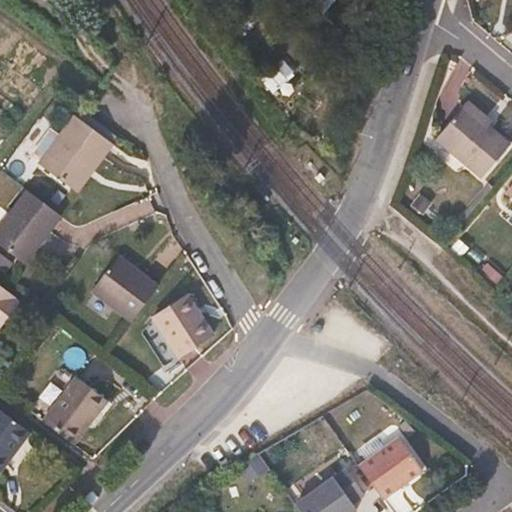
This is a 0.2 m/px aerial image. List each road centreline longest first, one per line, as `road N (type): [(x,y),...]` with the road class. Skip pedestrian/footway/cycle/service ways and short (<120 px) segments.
road 1 (residential): [(263,337),(363,193),(424,12)]
road 2 (residential): [(478,511),(497,498),(496,469),(477,448),(373,371),(263,337)]
road 3 (residential): [(138,105),(195,232),(263,337)]
road 4 (residential): [(104,511),(226,392),(263,337)]
